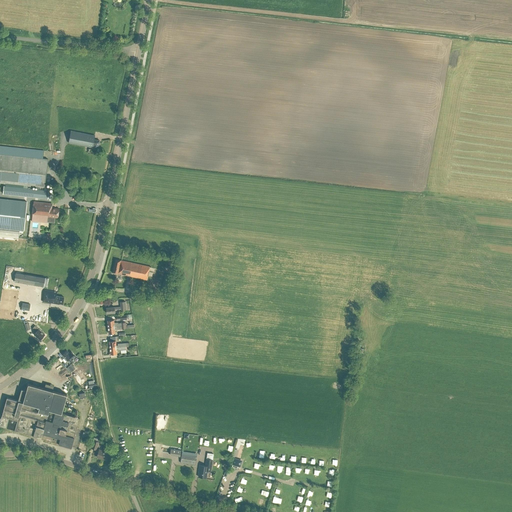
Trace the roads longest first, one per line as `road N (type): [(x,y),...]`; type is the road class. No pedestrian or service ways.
road 1 (tertiary): [(79,302),(98,249),(137,51)]
road 2 (unclassified): [(137,51),(0,37)]
road 3 (tertiary): [(127,481),(43,455),(0,454)]
